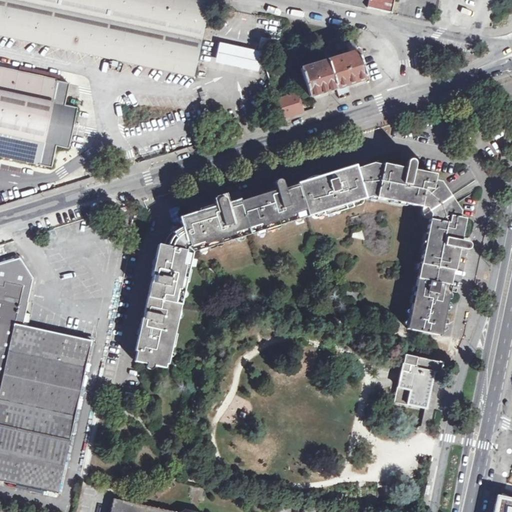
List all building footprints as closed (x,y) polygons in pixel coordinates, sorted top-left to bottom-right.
[(200,1),(197,0),(0,0),(0,35),(194,77),(209,3),(209,2),(200,0),(200,1)] [(393,0),(331,0),(391,13),(393,0)] [(260,52),(258,57),(262,58),(267,59),(271,41),(271,40),(268,40),(262,38),(260,52)] [(353,38),(335,44),(337,51),(346,49),(348,54),(331,60),(326,47),(322,48),(336,89),(366,79),(363,70),(353,38)] [(260,52),(220,43),(216,63),(258,72),(262,58),(258,57),(260,52)] [(318,50),(323,63),(301,70),(309,97),(336,89),(322,48),(318,50)] [(0,156),(52,168),(56,145),(68,148),(77,108),(65,105),(70,83),(0,68),(0,156)] [(303,112),(297,93),(277,99),(283,118),(303,112)] [(356,169),(366,201),(376,198),(421,207),(429,220),(417,278),(450,285),(457,249),(464,250),(468,249),(469,247),(468,245),(467,242),(459,240),(460,235),(463,218),(458,217),(460,211),(452,200),(437,176),(417,172),(413,171),(414,164),(414,162),(412,161),(410,160),(408,161),(406,163),(405,170),(373,163),(356,169)] [(356,169),(355,165),(326,175),(298,184),(309,218),(366,201),(356,169)] [(216,202),(218,209),(213,211),(182,220),(184,225),(177,228),(173,231),(170,233),(192,252),(309,218),(298,184),(284,188),(282,182),(280,180),(277,180),(275,181),(274,184),(276,190),(270,192),(226,206),(224,200),(223,198),(220,198),(218,198),(217,200),(216,202)] [(192,252),(170,233),(168,236),(166,240),(164,246),(159,245),(155,264),(143,320),(136,352),(137,352),(135,361),(165,368),(166,363),(168,364),(192,252)] [(0,263),(0,480),(58,494),(92,342),(22,326),(33,278),(20,258),(0,263)] [(75,273),(77,285),(80,285),(81,292),(94,291),(91,270),(79,271),(79,272),(75,273)] [(450,285),(417,278),(407,328),(440,335),(448,293),(450,285)] [(395,402),(426,409),(433,379),(436,379),(439,380),(443,362),(438,362),(434,361),(405,354),(395,402)] [(433,379),(426,409),(423,424),(426,425),(429,426),(438,383),(439,380),(436,379),(433,379)] [(197,511),(186,509),(180,511),(176,511),(113,498),(110,511),(197,511)]
